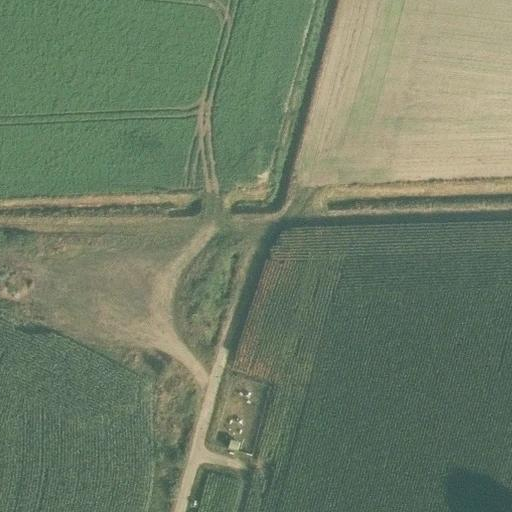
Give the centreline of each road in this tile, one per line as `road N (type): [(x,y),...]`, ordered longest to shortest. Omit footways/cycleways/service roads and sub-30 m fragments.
road 1 (track): [(222,348),(258,221),(511,214)]
road 2 (unclassified): [(178,511),(222,348)]
